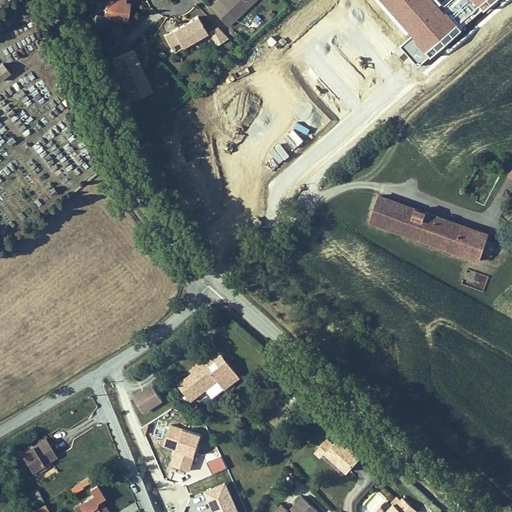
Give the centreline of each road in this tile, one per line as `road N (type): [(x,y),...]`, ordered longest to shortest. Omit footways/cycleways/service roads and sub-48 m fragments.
road 1 (tertiary): [(231,291),(202,268),(103,138),(47,0)]
road 2 (tertiary): [(470,506),(231,291)]
road 3 (track): [(206,272),(351,182),(378,182),(494,219)]
road 4 (residential): [(231,291),(98,374)]
road 5 (residential): [(98,374),(149,511)]
